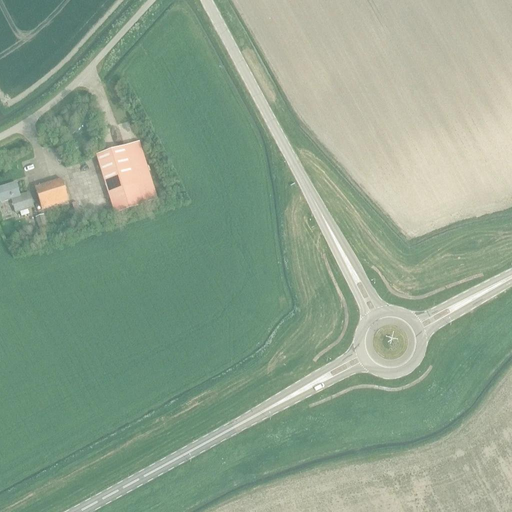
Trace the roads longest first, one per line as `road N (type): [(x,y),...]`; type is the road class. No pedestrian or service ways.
road 1 (secondary): [(77,511),(306,387)]
road 2 (tertiary): [(320,213),(205,0)]
road 3 (unclassified): [(0,134),(57,100),(152,0)]
